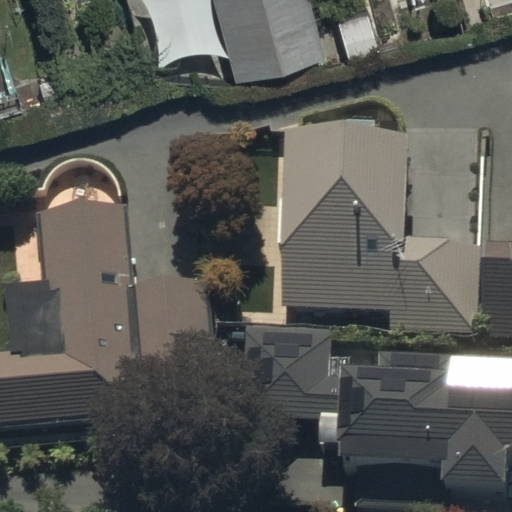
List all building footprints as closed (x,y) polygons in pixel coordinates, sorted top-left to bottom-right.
[(213,0),(237,85),(322,61),(304,0),(213,0)] [(380,62),(366,18),(336,27),(349,71),(380,62)] [(420,182),(295,176),(288,333),(390,337),(389,347),(480,351),(484,267),(416,263),(420,182)] [(0,377),(0,445),(173,438),(171,396),(211,394),(207,295),(135,298),(132,229),(47,233),(51,311),(13,313),(16,377),(0,377)] [(511,258),(490,264),(489,354),(511,353),(511,258)] [(321,436),(320,471),(348,471),(347,503),(360,503),(359,511),(511,511),(511,378),(381,375),(380,394),(336,393),(337,354),(249,351),(247,434),(321,436)]
